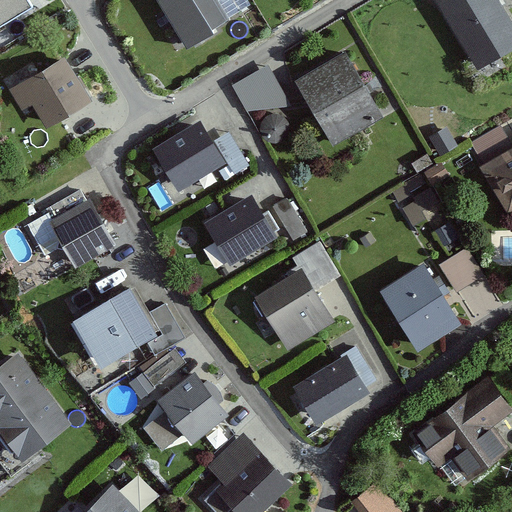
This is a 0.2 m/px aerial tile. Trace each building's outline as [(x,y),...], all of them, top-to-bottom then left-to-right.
[(0,0),(0,19),(32,2),(30,0),(0,0)] [(156,0),(184,45),(227,20),(214,0),(156,0)] [(433,0),(477,70),(511,47),(511,26),(495,0),(433,0)] [(32,102),(48,127),(93,98),(64,53),(4,90),(18,111),(32,102)] [(294,84),(332,148),(381,118),(343,55),(294,84)] [(291,102),(267,63),(232,84),(247,109),(291,102)] [(152,149),(176,190),(224,161),(233,175),(248,166),(229,133),(213,143),(200,121),(152,149)] [(511,210),(511,145),(477,168),(507,214),(511,210)] [(411,221),(443,204),(423,169),(392,186),(411,221)] [(203,226),(229,265),(278,232),(253,193),(203,226)] [(48,219),(77,268),(117,244),(87,195),(48,219)] [(256,295),(290,346),(335,316),(317,289),(340,274),(318,241),(290,260),(296,268),(256,295)] [(471,245),(443,257),(457,288),(485,275),(471,245)] [(381,290),(418,346),(461,319),(424,262),(381,290)] [(74,319),(101,367),(161,333),(134,285),(74,319)] [(177,345),(132,380),(144,396),(189,361),(177,345)] [(290,383),(311,419),(368,386),(347,350),(290,383)] [(0,362),(0,428),(21,457),(68,422),(15,351),(0,362)] [(154,400),(190,441),(226,410),(191,369),(154,400)] [(451,456),(469,480),(511,449),(493,424),(511,410),(511,404),(490,375),(412,432),(437,466),(451,456)] [(212,485),(241,511),(261,511),(291,481),(238,431),(205,466),(218,478),(212,485)] [(350,501),(359,511),(399,511),(374,481),(350,501)] [(82,511),(139,511),(112,484),(82,511)]
